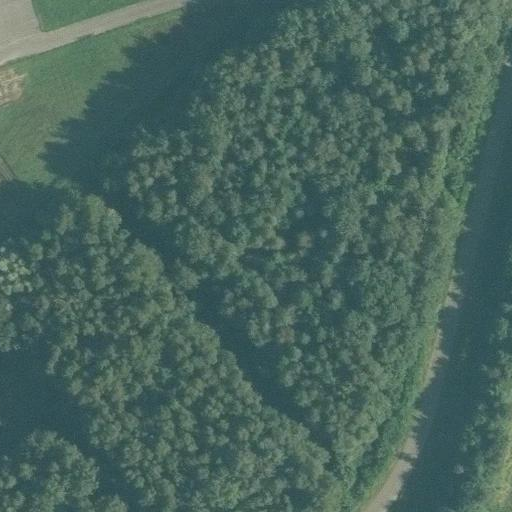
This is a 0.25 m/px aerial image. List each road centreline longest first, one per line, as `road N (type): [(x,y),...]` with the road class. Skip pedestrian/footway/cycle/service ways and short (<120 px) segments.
road 1 (unclassified): [(383,511),(441,386),(511,114)]
road 2 (track): [(182,0),(0,59)]
